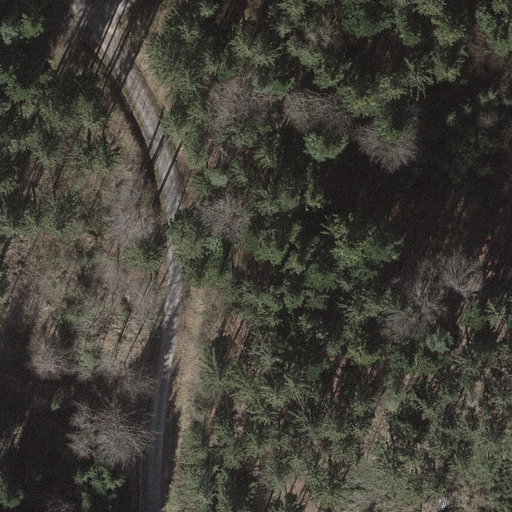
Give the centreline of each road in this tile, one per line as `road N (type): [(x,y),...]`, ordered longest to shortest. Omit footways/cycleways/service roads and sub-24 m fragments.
road 1 (track): [(155,511),(176,240)]
road 2 (track): [(176,240),(165,145),(108,15),(91,0)]
